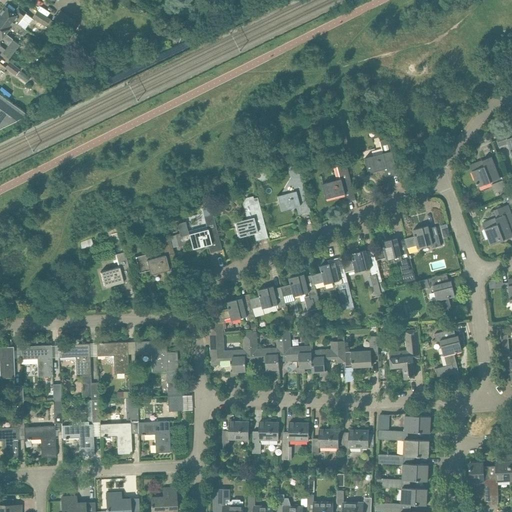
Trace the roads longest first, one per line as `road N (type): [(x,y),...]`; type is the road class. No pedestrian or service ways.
road 1 (residential): [(197,318),(201,296),(217,278),(441,174)]
road 2 (residential): [(200,399),(456,398)]
road 3 (residential): [(0,325),(197,318)]
road 4 (residential): [(40,475),(198,467)]
